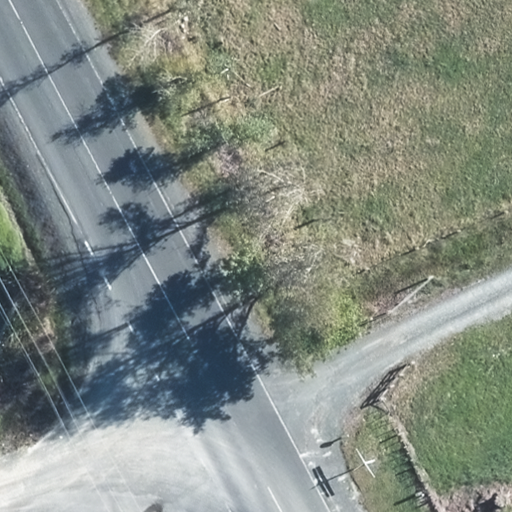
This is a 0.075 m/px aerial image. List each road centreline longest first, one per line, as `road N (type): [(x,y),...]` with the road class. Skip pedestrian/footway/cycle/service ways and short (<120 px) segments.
road 1 (tertiary): [(228,419),(5,0)]
road 2 (unclassified): [(228,419),(6,511)]
